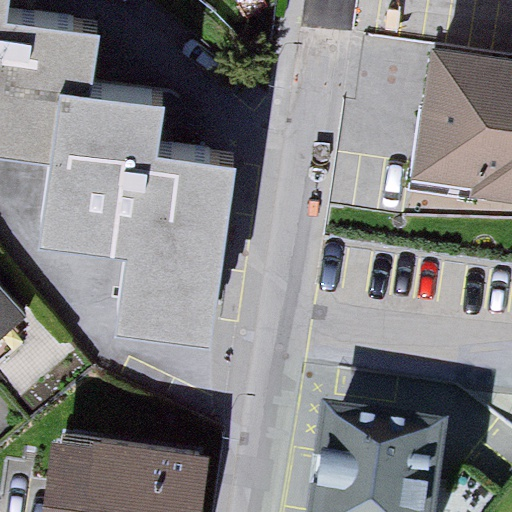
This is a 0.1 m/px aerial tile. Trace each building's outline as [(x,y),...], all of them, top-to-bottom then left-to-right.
[(8,0),(0,0),(0,151),(45,157),(34,242),(123,254),(112,339),(216,352),(241,155),(160,145),(167,95),(89,85),(97,26),(7,14),(8,0)] [(511,53),(433,41),(411,180),(511,196),(511,53)] [(25,308),(0,279),(0,358),(20,342),(25,308)] [(438,511),(447,450),(322,433),(311,511),(438,511)] [(197,511),(205,461),(52,440),(42,511),(197,511)]
